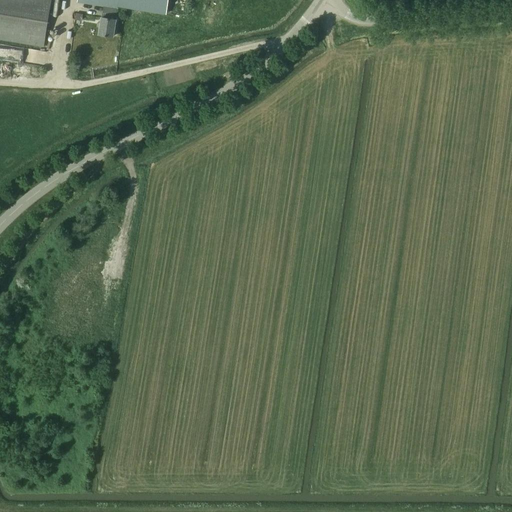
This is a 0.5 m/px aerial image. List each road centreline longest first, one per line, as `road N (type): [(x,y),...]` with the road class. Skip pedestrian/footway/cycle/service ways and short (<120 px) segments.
road 1 (unclassified): [(0,226),(59,178),(243,78),(321,0)]
road 2 (track): [(279,46),(77,87),(0,83)]
road 3 (unclassified): [(321,0),(380,21),(511,11)]
road 4 (track): [(108,149),(0,280)]
